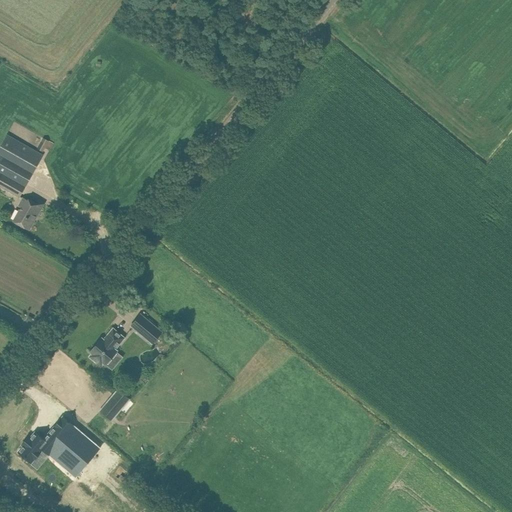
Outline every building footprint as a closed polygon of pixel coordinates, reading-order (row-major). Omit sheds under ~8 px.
[(0,185),(19,197),(25,187),(24,187),(42,155),(6,135),(0,146),(0,185)] [(38,150),(43,152),(47,140),(41,138),(38,150)] [(29,229),(44,203),(31,195),(28,201),(23,198),(19,205),(19,206),(20,204),(22,205),(13,221),(29,229)] [(131,325),(152,343),(161,332),(140,315),(131,325)] [(89,357),(100,366),(103,363),(105,365),(117,351),(114,349),(124,338),(113,329),(104,340),(101,338),(90,352),(92,354),(89,357)] [(99,410),(112,421),(130,399),(117,388),(99,410)] [(31,421),(32,422),(32,423),(42,430),(55,414),(56,414),(61,408),(49,398),(31,421)] [(34,434),(17,454),(30,464),(43,449),(48,453),(47,455),(82,485),(106,456),(61,418),(41,440),(34,434)]
